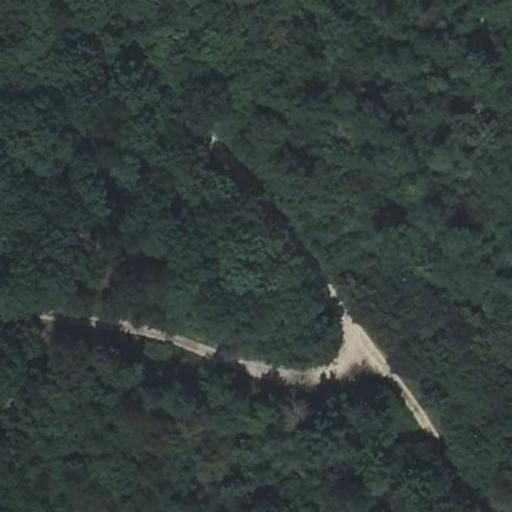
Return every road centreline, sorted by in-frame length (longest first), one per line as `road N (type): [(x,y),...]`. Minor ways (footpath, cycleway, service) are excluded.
road 1 (track): [(105,0),(366,341)]
road 2 (track): [(58,311),(130,322),(286,381),(336,369),(366,341)]
road 3 (track): [(489,511),(366,341)]
road 4 (track): [(0,430),(58,311)]
